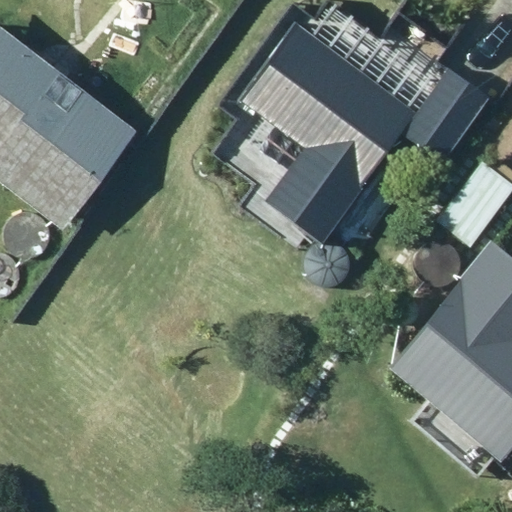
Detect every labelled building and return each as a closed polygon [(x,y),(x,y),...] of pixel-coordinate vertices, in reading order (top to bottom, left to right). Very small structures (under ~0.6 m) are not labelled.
[(320,243),(401,134),(442,164),(490,100),(449,69),(417,115),(293,23),(238,98),(304,148),(264,202),(320,243)] [(0,181),(60,227),(133,131),(0,27),(0,181)] [(511,192),(511,187),(481,165),(437,223),(470,248),(511,192)] [(511,258),(492,242),(385,369),(501,464),(511,451),(511,258)] [(411,278),(417,284),(424,288),(432,289),(440,287),(447,283),(452,276),(454,268),(454,260),(451,253),(445,247),(438,243),(430,242),(423,243),(417,247),(412,251),(409,257),(407,264),(408,271),(411,278)] [(0,293),(2,293),(9,289),(14,282),(16,274),(16,266),(12,259),(7,253),(0,249),(0,293)] [(305,285),(311,291),(318,295),(326,296),(334,294),(341,289),(346,283),(348,275),(348,267),(345,259),(339,253),(332,250),(323,249),(317,250),(311,253),(306,258),(303,264),(301,271),(302,278),(305,285)]
